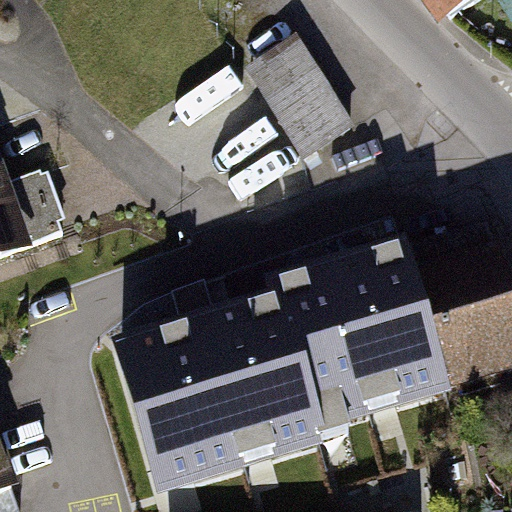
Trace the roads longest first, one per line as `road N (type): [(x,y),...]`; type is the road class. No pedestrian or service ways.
road 1 (residential): [(50,511),(46,372),(67,335),(91,316),(511,157)]
road 2 (tertiary): [(369,0),(511,145)]
